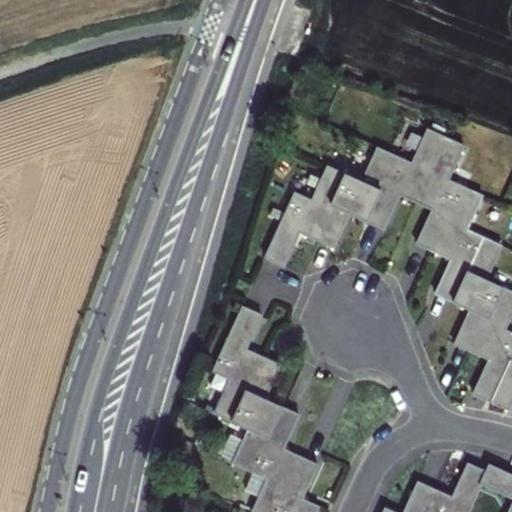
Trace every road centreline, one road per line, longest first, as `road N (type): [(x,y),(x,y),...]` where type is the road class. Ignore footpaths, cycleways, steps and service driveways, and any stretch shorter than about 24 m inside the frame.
road 1 (secondary): [(253,0),(202,112),(104,378),(73,511)]
road 2 (secondary): [(122,436),(256,0)]
road 3 (track): [(0,76),(147,30),(190,27),(246,44)]
road 4 (residential): [(353,301),(398,353),(431,430)]
road 5 (residential): [(431,430),(382,457),(351,511)]
